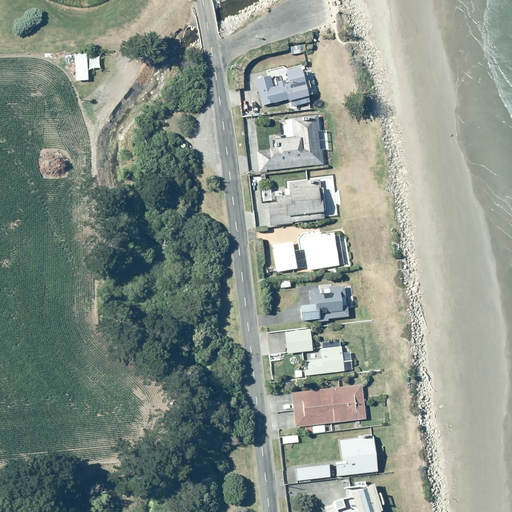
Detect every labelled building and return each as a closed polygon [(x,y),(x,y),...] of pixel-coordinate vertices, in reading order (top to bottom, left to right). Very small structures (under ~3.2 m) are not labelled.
[(79,72),(90,72),(90,69),(103,69),(102,52),(82,53),(82,56),(79,56),(79,72)] [(259,79),(263,106),(288,102),(293,101),(294,106),(316,102),(311,69),(268,76),(268,78),(259,79)] [(270,168),(327,164),(326,149),(329,149),(328,131),(323,132),(322,116),(296,117),(298,137),(282,138),(283,149),(260,150),(262,172),(270,171),(270,168)] [(260,154),(257,128),(246,129),(249,155),(260,154)] [(295,222),(325,219),(324,213),(329,213),(326,186),(311,187),(310,180),(292,182),(292,186),(293,195),(289,195),(290,202),(271,204),(274,226),(295,224),(295,222)] [(274,184),(263,185),(264,201),(274,201),(274,184)] [(344,265),(338,232),(306,238),(311,271),(344,265)] [(300,269),(296,242),(275,245),(280,272),(300,269)] [(304,305),(305,321),(320,320),(320,323),(332,322),(332,319),(349,319),(348,288),(310,289),(310,295),(314,295),(315,304),(304,305)] [(317,350),(315,329),(288,332),(290,353),(317,350)] [(348,371),(345,346),(323,348),(324,358),(306,360),(307,376),(348,371)] [(370,419),(365,384),(294,393),(298,427),(307,426),(308,434),(329,432),(328,424),(370,419)] [(381,473),(379,433),(359,434),(359,439),(343,440),(345,462),(340,462),(341,476),(381,473)] [(334,478),(333,465),(300,467),(301,480),(334,478)] [(349,492),(350,497),(326,504),(328,511),(388,511),(380,483),(349,492)]
